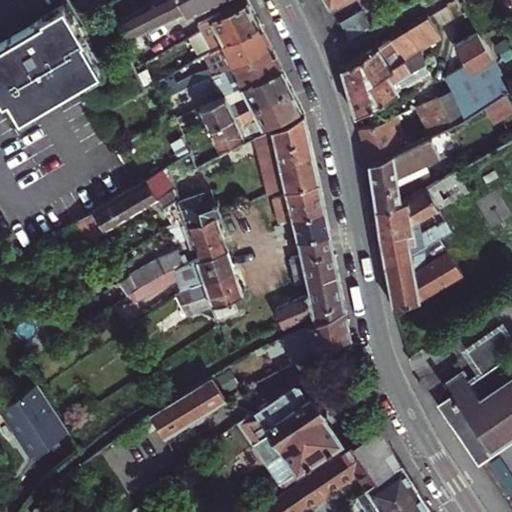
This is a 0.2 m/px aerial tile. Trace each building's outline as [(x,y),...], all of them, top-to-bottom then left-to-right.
[(67,0),(64,2),(83,36),(87,34),(67,0)] [(116,16),(128,38),(178,11),(181,16),(210,0),(145,0),(123,12),(116,16)] [(214,46),(221,42),(258,22),(252,9),(247,0),(240,0),(223,9),(197,22),(201,28),(208,42),(214,46)] [(218,0),(220,3),(223,9),(240,0),(218,0)] [(7,97),(19,116),(83,77),(99,68),(81,37),(83,36),(64,2),(40,16),(41,18),(0,42),(0,95),(2,100),(4,99),(7,97)] [(371,26),(362,13),(344,25),(352,38),(371,26)] [(409,26),(422,48),(440,36),(427,15),(409,26)] [(258,22),(221,42),(228,57),(232,63),(269,44),(264,33),(258,22)] [(345,78),(348,89),(365,78),(368,81),(420,49),(422,48),(409,26),(374,47),(342,67),(345,78)] [(509,91),(511,90),(474,31),(455,42),(464,57),(442,70),(460,107),(481,97),(487,106),(509,91)] [(208,42),(195,48),(198,55),(214,46),(208,42)] [(234,69),(241,84),(280,65),(274,55),(269,44),(232,63),(234,69)] [(198,55),(195,48),(189,51),(193,59),(198,55)] [(352,102),(355,115),(428,74),(420,49),(368,81),(365,78),(348,89),(352,102)] [(228,57),(218,62),(222,69),(232,63),(228,57)] [(222,69),(218,62),(212,65),(216,72),(222,69)] [(222,69),(224,74),(234,69),(232,63),(222,69)] [(235,99),(240,109),(290,85),(280,65),(241,84),(246,94),(235,99)] [(101,72),(99,68),(83,77),(85,80),(101,72)] [(222,69),(216,72),(218,77),(224,74),(222,69)] [(290,85),(240,109),(246,121),(258,115),(263,125),(300,106),(295,95),(290,85)] [(451,89),(437,96),(450,127),(475,114),(487,106),(481,97),(460,107),(451,89)] [(496,121),(511,111),(511,95),(509,91),(487,106),(496,121)] [(204,114),(209,124),(234,111),(225,92),(200,104),(204,114)] [(437,96),(415,106),(429,136),(450,127),(437,96)] [(19,116),(7,97),(4,99),(15,118),(19,116)] [(234,111),(209,124),(219,143),(231,137),(244,130),(234,111)] [(273,125),(280,156),(286,183),(287,189),(318,181),(311,146),(303,112),(302,111),(273,125)] [(395,150),(387,118),(373,124),(360,130),(368,161),(395,150)] [(438,160),(429,136),(395,150),(368,161),(371,177),(374,194),(398,187),(411,179),(409,171),(438,160)] [(248,138),(233,146),(237,154),(252,146),(248,138)] [(190,150),(185,153),(191,167),(197,164),(194,158),(190,150)] [(222,167),(224,170),(228,179),(258,166),(261,164),(255,151),(222,167)] [(191,167),(185,153),(174,159),(181,172),(191,167)] [(200,155),(194,158),(197,164),(203,160),(200,155)] [(288,194),(287,189),(286,183),(280,156),(261,164),(258,166),(267,192),(270,203),(272,202),(288,194)] [(174,159),(167,163),(172,176),(181,172),(174,159)] [(172,176),(167,163),(135,182),(133,183),(42,237),(53,258),(159,194),(175,185),(172,176)] [(224,170),(212,175),(216,184),(228,179),(224,170)] [(471,191),(459,170),(402,204),(377,211),(381,239),(386,268),(413,261),(412,254),(440,238),(451,231),(446,221),(417,237),(413,224),(439,210),(471,191)] [(211,172),(176,187),(179,197),(181,200),(213,186),(216,184),(212,175),(211,172)] [(323,207),(318,181),(287,189),(288,194),(272,202),(270,203),(273,209),(289,206),(291,214),(275,217),(276,219),(293,216),(323,207)] [(221,213),(213,186),(181,200),(185,212),(179,216),(187,238),(193,235),(198,248),(224,238),(220,226),(216,215),(221,213)] [(402,204),(398,187),(374,194),(377,211),(402,204)] [(297,238),(328,230),(323,207),(293,216),(276,219),(282,242),(297,238)] [(447,249),(440,238),(412,254),(413,261),(386,268),(390,287),(393,307),(412,303),(440,287),(507,249),(493,227),(447,249)] [(299,246),(301,254),(332,246),(330,238),(328,230),(297,238),(299,246)] [(224,238),(198,248),(201,259),(228,248),(224,238)] [(332,246),(301,254),(293,257),(299,283),(313,279),(337,272),(334,259),(332,246)] [(161,273),(172,269),(179,266),(189,263),(187,256),(180,258),(175,248),(155,257),(157,262),(129,281),(134,290),(157,276),(161,273)] [(204,280),(235,270),(228,248),(201,259),(197,260),(201,268),(185,273),(187,279),(181,281),(184,287),(189,285),(204,280)] [(176,277),(185,273),(201,268),(197,260),(189,263),(179,266),(172,269),(176,277)] [(161,273),(157,276),(160,283),(176,277),(172,269),(161,273)] [(244,294),(235,270),(204,280),(208,293),(213,305),(235,297),(244,294)] [(340,286),(337,272),(313,279),(315,286),(303,293),(313,313),(343,300),(340,286)] [(189,285),(193,298),(208,293),(204,280),(189,285)] [(189,285),(184,287),(189,299),(193,298),(189,285)] [(283,326),(313,313),(303,293),(273,307),(283,326)] [(235,297),(213,305),(218,316),(239,309),(235,297)] [(312,334),(316,353),(351,336),(348,322),(345,307),(315,321),(262,345),(267,354),(312,334)] [(511,358),(511,336),(505,326),(469,351),(485,376),(471,385),(464,375),(447,386),(455,396),(439,407),(449,421),(511,378),(511,371),(506,362),(511,358)] [(262,367),(267,376),(307,357),(303,348),(262,367)] [(167,432),(227,397),(214,373),(154,409),(167,432)] [(42,384),(38,378),(0,404),(16,428),(32,452),(70,427),(66,421),(42,384)] [(511,378),(449,421),(477,463),(511,440),(511,378)] [(297,383),(240,421),(286,489),(312,471),(343,450),(337,439),(340,437),(326,414),(329,412),(322,401),(315,390),(310,393),(305,387),(306,385),(297,383)] [(343,482),(358,471),(396,445),(389,434),(383,423),(343,450),(312,471),(316,475),(319,473),(326,486),(339,477),(343,482)] [(194,444),(179,453),(183,460),(200,448),(198,445),(195,446),(194,444)] [(358,471),(368,486),(405,460),(396,445),(358,471)] [(375,511),(381,508),(382,511),(420,486),(413,473),(405,460),(368,486),(355,494),(366,511),(375,511)] [(258,511),(310,511),(347,488),(343,482),(339,477),(326,486),(319,473),(316,475),(312,471),(286,489),(256,509),(258,511)] [(428,511),(434,508),(427,497),(420,486),(382,511),(383,511),(428,511)]
